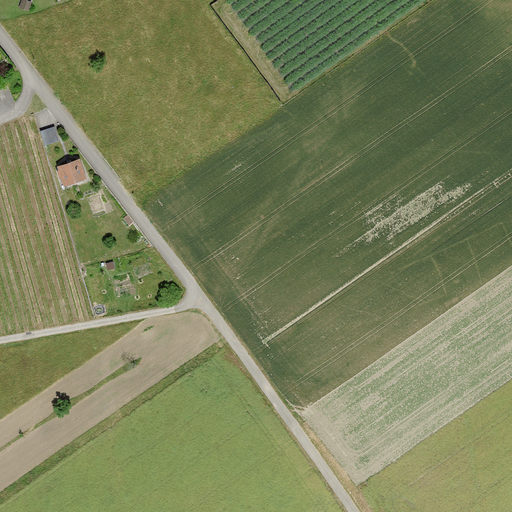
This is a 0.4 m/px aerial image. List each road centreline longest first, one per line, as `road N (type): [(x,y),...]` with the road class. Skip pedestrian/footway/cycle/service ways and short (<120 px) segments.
road 1 (residential): [(355,511),(35,79)]
road 2 (track): [(0,340),(175,309),(200,297)]
